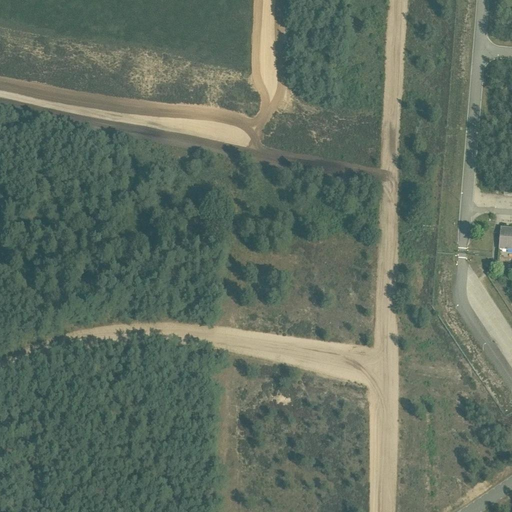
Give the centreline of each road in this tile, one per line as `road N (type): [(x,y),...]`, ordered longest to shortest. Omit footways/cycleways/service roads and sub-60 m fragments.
road 1 (track): [(397,0),(382,511)]
road 2 (track): [(0,91),(242,139),(262,151),(388,178)]
road 3 (track): [(0,364),(76,341),(185,332),(383,368)]
road 4 (track): [(242,139),(262,119),(268,96),(274,0)]
